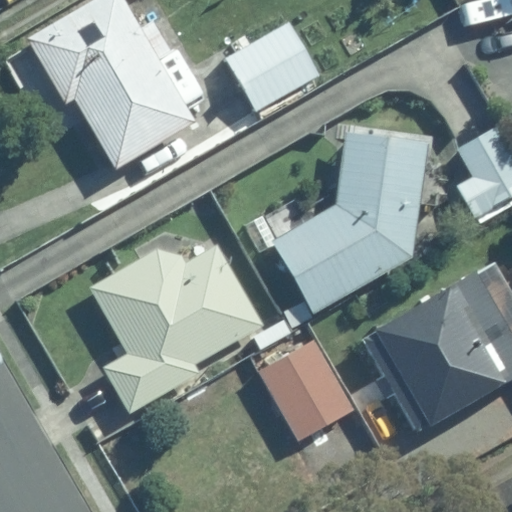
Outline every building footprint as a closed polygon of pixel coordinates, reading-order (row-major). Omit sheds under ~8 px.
[(85,114),(118,169),(198,122),(189,107),(204,98),(177,51),(172,54),(153,22),(141,29),(123,0),(96,0),(29,39),(33,45),(4,62),(48,136),(85,114)] [(289,23),(227,58),(257,110),(319,75),(289,23)] [(511,109),(503,115),(511,130),(511,109)] [(426,143),(347,134),(339,206),(274,241),(312,310),(413,256),(426,143)] [(511,204),(511,160),(496,134),(456,158),(469,179),(450,190),(473,228),(511,204)] [(92,288),(130,354),(105,369),(129,411),(199,371),(195,363),(261,325),(217,248),(185,266),(180,256),(158,250),(92,288)] [(377,330),(429,423),(511,376),(511,340),(475,275),(377,330)] [(312,341),(259,371),(298,439),(351,409),(312,341)]
